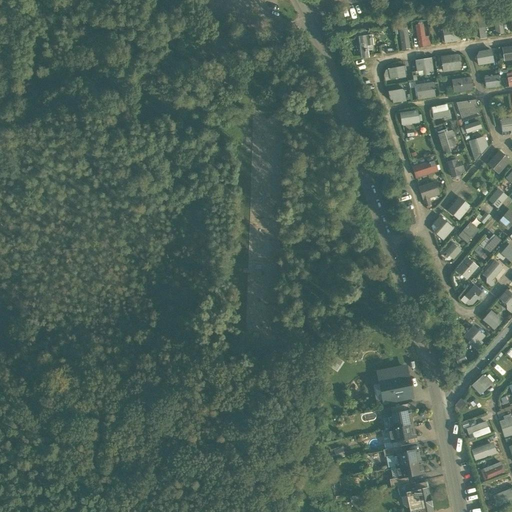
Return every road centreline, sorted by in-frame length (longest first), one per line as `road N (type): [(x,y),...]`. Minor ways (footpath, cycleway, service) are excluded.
road 1 (residential): [(361,155),(425,343),(459,511)]
road 2 (unclassified): [(312,20),(361,155)]
road 3 (track): [(120,511),(0,444)]
